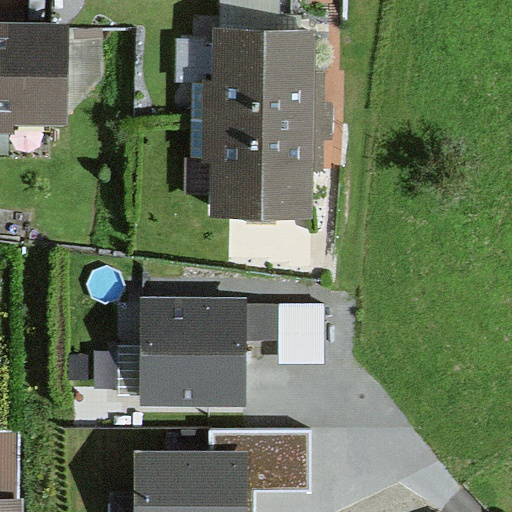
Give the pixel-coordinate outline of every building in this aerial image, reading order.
[(43,0),(43,27),(0,26),(0,116),(57,117),(58,27),(99,28),(98,0),(43,0)] [(214,0),(98,0),(99,28),(214,29),(214,0)] [(269,0),(214,0),(214,29),(212,119),(302,120),(304,31),(269,30),(269,0)] [(300,211),(302,120),(212,119),(211,209),(300,211)] [(232,307),(144,308),(146,399),(234,397),(232,307)] [(0,511),(13,511),(14,432),(0,432),(0,511)] [(242,511),(243,461),(139,461),(139,511),(242,511)]
